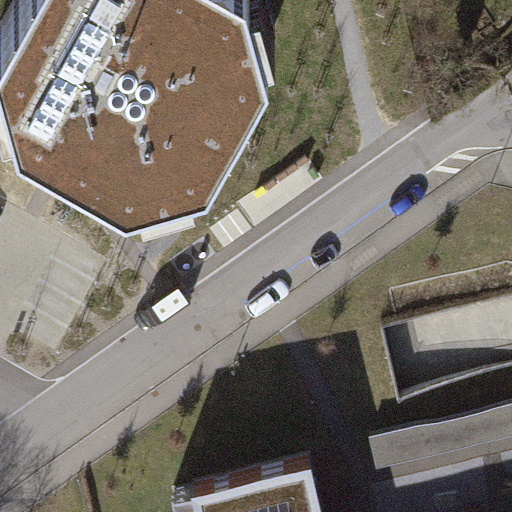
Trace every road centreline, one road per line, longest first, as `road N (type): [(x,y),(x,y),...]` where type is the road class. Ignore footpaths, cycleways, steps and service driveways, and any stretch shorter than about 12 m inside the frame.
road 1 (residential): [(0,462),(511,99)]
road 2 (unknown): [(0,142),(218,308)]
